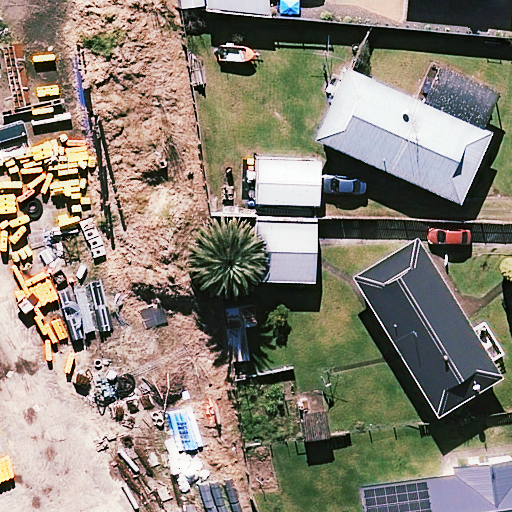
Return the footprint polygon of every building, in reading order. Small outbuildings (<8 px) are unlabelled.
[(190,0),(191,10),(264,10),(264,0),(190,0)] [(457,198),(487,130),(481,127),(498,87),(442,63),(424,102),(346,68),(316,136),(457,198)] [(0,94),(0,122),(13,114),(0,94)] [(119,114),(62,132),(73,164),(130,146),(119,114)] [(319,162),(258,156),(254,198),(315,204),(319,162)] [(114,258),(51,202),(0,258),(0,359),(27,350),(114,258)] [(315,219),(260,217),(258,277),(312,280),(315,219)] [(498,374),(414,237),(352,275),(436,412),(498,374)] [(150,303),(88,321),(100,361),(163,342),(150,303)] [(166,346),(102,366),(114,402),(178,379),(166,346)] [(67,407),(0,431),(0,511),(124,511),(134,508),(111,439),(84,449),(67,407)] [(511,511),(511,444),(446,453),(448,467),(356,479),(360,511),(511,511)]
